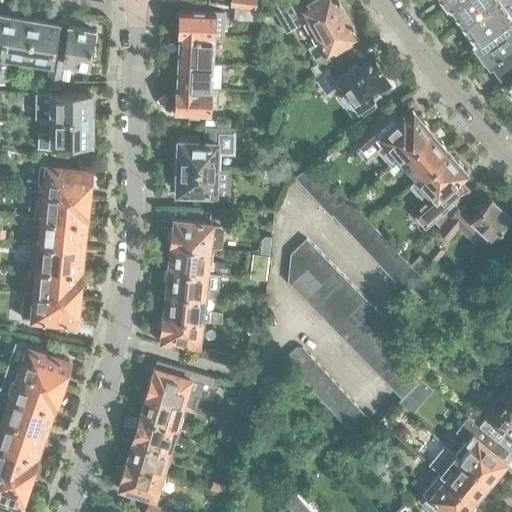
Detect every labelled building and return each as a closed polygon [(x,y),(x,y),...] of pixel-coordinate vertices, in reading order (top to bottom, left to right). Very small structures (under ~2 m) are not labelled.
[(256,0),(230,0),(230,5),(234,5),(255,8),(256,0)] [(297,0),(278,0),(270,4),(279,20),(284,17),(290,29),(308,18),(320,39),(313,43),(307,47),(314,58),(319,55),(325,52),(355,35),(350,26),(353,24),(339,0),(311,0),(301,6),(297,0)] [(452,0),(449,2),(464,22),(494,0),(452,0)] [(511,0),(494,0),(464,22),(478,41),(511,16),(511,0)] [(234,5),(233,19),(258,19),(256,9),(255,8),(234,5)] [(178,36),(213,36),(214,11),(179,9),(178,36)] [(0,53),(2,53),(9,15),(0,13),(0,53)] [(2,53),(27,57),(33,19),(9,15),(2,53)] [(511,16),(478,41),(476,43),(490,62),(492,60),(511,46),(511,16)] [(55,40),(58,23),(33,19),(27,57),(51,62),(55,40)] [(49,77),(60,79),(64,60),(88,64),(94,29),(68,25),(65,42),(55,40),(51,62),(49,77)] [(177,60),(212,62),(212,61),(213,36),(178,36),(177,60)] [(511,46),(492,60),(507,80),(511,76),(511,46)] [(316,62),(310,65),(315,74),(333,64),(325,52),(319,55),(314,58),(316,62)] [(371,96),(389,84),(379,70),(382,67),(382,63),(378,57),(374,55),(370,58),(370,57),(360,64),(358,62),(337,77),(362,113),(376,103),(371,96)] [(175,85),(219,88),(221,88),(222,62),(212,61),(212,62),(177,60),(175,85)] [(327,69),(315,78),(325,93),(338,84),(327,69)] [(59,86),(60,79),(49,77),(47,76),(45,84),(59,86)] [(286,91),(280,81),(271,86),(277,96),(286,91)] [(218,114),(219,88),(175,85),(174,112),(218,114)] [(41,91),(35,91),(35,117),(51,117),(91,117),(91,92),(60,92),(56,92),(51,92),(41,91)] [(371,126),(351,143),(366,161),(377,151),(390,165),(379,175),(381,177),(400,160),(432,132),(412,109),(404,116),(402,114),(396,119),(392,114),(385,121),(382,118),(372,127),(371,126)] [(51,132),(38,132),(38,147),(66,150),(66,142),(90,143),(91,117),(51,117),(51,132)] [(228,117),(217,117),(216,125),(233,126),(234,118),(228,118),(228,117)] [(174,150),(174,165),(213,166),(214,152),(217,152),(226,152),(233,152),(233,131),(232,131),(232,127),(204,126),(204,141),(196,141),(196,136),(179,136),(178,150),(174,150)] [(400,160),(381,177),(384,181),(393,173),(394,174),(404,164),(405,166),(404,167),(415,179),(416,181),(449,151),(432,132),(400,160)] [(415,179),(409,183),(424,200),(413,210),(424,224),(465,188),(456,178),(465,170),(449,151),(416,181),(415,179)] [(305,187),(322,171),(314,162),(295,177),(305,187)] [(26,178),(25,188),(33,189),(43,190),(87,194),(90,168),(40,164),(38,179),(26,178)] [(174,165),(173,179),(177,179),(177,194),(194,194),(194,196),(228,197),(229,166),(213,166),(174,165)] [(271,171),(271,183),(282,183),(282,172),(271,171)] [(305,187),(313,197),(331,180),(322,171),(305,187)] [(331,180),(313,197),(322,206),(339,189),(331,180)] [(33,189),(31,214),(35,215),(85,219),(87,194),(43,190),(33,189)] [(339,189),(322,206),(330,215),(332,213),(348,198),(339,189)] [(467,234),(476,224),(490,236),(501,225),(504,227),(510,220),(508,217),(510,215),(490,196),(471,216),(458,204),(436,227),(446,237),(457,225),(467,234)] [(355,206),(348,198),(332,213),(339,221),(355,206)] [(209,217),(228,219),(230,206),(210,206),(209,217)] [(355,206),(339,221),(346,229),(362,213),(355,206)] [(362,213),(346,229),(353,236),(369,221),(362,213)] [(35,215),(33,232),(39,233),(39,241),(82,245),(85,219),(35,215)] [(171,240),(171,242),(209,246),(221,247),(224,221),(193,218),(193,219),(174,217),(173,228),(169,228),(167,240),(171,240)] [(353,236),(360,244),(377,229),(369,221),(353,236)] [(377,229),(360,244),(368,251),(384,236),(377,229)] [(269,253),(271,235),(264,235),(261,237),(260,252),(269,253)] [(384,236),(368,251),(375,259),(391,244),(384,236)] [(306,237),(290,252),(298,260),(313,244),(306,237)] [(30,265),(36,266),(80,270),(82,245),(39,241),(33,240),(32,249),(30,265)] [(209,246),(171,242),(168,266),(206,270),(209,246)] [(435,242),(426,253),(435,260),(444,250),(435,242)] [(321,252),(313,244),(298,260),(305,267),(321,252)] [(391,244),(375,259),(382,267),(398,252),(391,244)] [(253,252),(250,275),(266,277),(269,253),(253,252)] [(313,275),(305,267),(298,260),(290,252),(287,280),(289,283),(297,290),(313,275)] [(305,267),(313,275),(328,260),(321,252),(305,267)] [(398,252),(382,267),(389,274),(405,259),(398,252)] [(418,254),(410,263),(417,270),(426,262),(418,254)] [(213,259),(212,271),(220,271),(228,272),(230,261),(213,259)] [(405,259),(389,274),(396,282),(412,267),(405,259)] [(328,260),(313,275),(320,283),(336,267),(328,260)] [(36,266),(34,291),(78,295),(80,270),(36,266)] [(212,271),(206,270),(168,266),(166,290),(203,294),(217,295),(220,271),(212,271)] [(343,275),(336,267),(320,283),(327,290),(343,275)] [(412,267),(396,282),(405,292),(419,274),(412,267)] [(304,298),(320,283),(313,275),(297,290),(304,298)] [(351,283),(343,275),(327,290),(335,298),(351,283)] [(320,283),(304,298),(312,306),(327,290),(320,283)] [(342,305),(358,290),(351,283),(335,298),(342,305)] [(424,299),(410,287),(402,297),(416,308),(424,299)] [(23,290),(21,316),(31,317),(75,321),(78,295),(34,291),(23,290)] [(163,314),(201,319),(221,321),(222,311),(202,309),(203,294),(166,290),(163,314)] [(319,313),(335,298),(327,290),(312,306),(319,313)] [(342,305),(350,313),(365,298),(358,290),(342,305)] [(252,291),(250,299),(263,301),(264,293),(252,291)] [(319,313),(327,321),(342,305),(335,298),(319,313)] [(357,320),(373,305),(365,298),(350,313),(357,320)] [(327,321),(334,328),(350,313),(342,305),(327,321)] [(357,320),(365,328),(380,313),(373,305),(357,320)] [(350,313),(334,328),(341,336),(357,320),(350,313)] [(365,328),(372,336),(388,321),(380,313),(365,328)] [(201,319),(163,314),(163,316),(159,315),(158,327),(161,328),(160,338),(180,341),(180,342),(198,344),(201,319)] [(365,328),(357,320),(341,336),(349,344),(365,328)] [(356,351),(372,336),(365,328),(349,344),(356,351)] [(356,351),(364,359),(380,343),(372,336),(356,351)] [(15,341),(7,365),(19,369),(60,383),(69,359),(44,351),(42,346),(34,343),(29,345),(27,345),(15,341)] [(371,367),(387,351),(380,343),(364,359),(371,367)] [(230,353),(207,346),(204,357),(227,363),(230,353)] [(307,351),(302,346),(297,346),(283,358),(291,366),(307,351)] [(291,366),(299,374),(315,359),(307,351),(291,366)] [(387,351),(371,367),(379,374),(395,359),(387,351)] [(315,359),(299,374),(306,383),(322,368),(315,359)] [(395,359),(379,374),(386,382),(402,366),(395,359)] [(154,367),(147,391),(183,402),(193,405),(201,381),(210,384),(213,376),(162,360),(162,362),(160,368),(154,367)] [(7,365),(0,385),(0,389),(10,393),(52,407),(60,383),(19,369),(7,365)] [(402,366),(386,382),(394,389),(410,374),(402,366)] [(262,378),(279,397),(291,386),(274,367),(262,378)] [(322,368),(306,383),(314,391),(330,376),(322,368)] [(415,369),(410,374),(416,381),(421,376),(415,369)] [(410,374),(394,389),(401,397),(407,391),(417,382),(416,381),(410,374)] [(330,376),(314,391),(321,399),(338,384),(330,376)] [(511,376),(499,392),(511,401),(511,376)] [(245,421),(255,388),(240,384),(230,417),(242,421),(245,421)] [(345,392),(338,384),(321,399),(329,407),(345,392)] [(147,391),(140,414),(176,425),(183,402),(147,391)] [(401,397),(398,400),(411,413),(419,404),(407,391),(401,397)] [(345,392),(329,407),(337,416),(353,401),(345,392)] [(487,414),(479,424),(510,449),(511,446),(511,401),(499,392),(489,405),(493,407),(487,414)] [(10,393),(2,417),(44,431),(52,407),(10,393)] [(353,401),(337,416),(344,424),(361,409),(353,401)] [(361,409),(344,424),(352,432),(368,417),(361,409)] [(140,414),(133,437),(169,448),(176,425),(140,414)] [(222,415),(215,437),(236,443),(242,421),(230,417),(222,415)] [(467,415),(455,430),(466,438),(455,452),(489,480),(505,459),(503,457),(510,449),(479,424),(467,415)] [(2,417),(0,423),(0,443),(36,455),(44,431),(2,417)] [(368,417),(352,432),(360,440),(375,424),(368,417)] [(133,437),(126,460),(162,471),(169,448),(133,437)] [(0,443),(0,469),(28,479),(36,455),(0,443)] [(447,446),(431,465),(438,471),(473,499),(489,480),(455,452),(447,446)] [(208,462),(232,468),(235,456),(217,450),(215,459),(210,457),(208,462)] [(377,473),(390,462),(379,450),(375,453),(372,450),(365,457),(368,460),(366,461),(377,473)] [(126,460),(118,486),(154,497),(162,471),(126,460)] [(0,497),(19,504),(28,479),(0,469),(0,497)] [(422,491),(417,498),(429,511),(462,511),(473,499),(438,471),(422,491)] [(280,475),(269,485),(284,502),(284,501),(295,492),(280,475)] [(227,483),(212,479),(210,488),(224,492),(227,483)] [(303,485),(295,492),(312,511),(322,511),(323,511),(325,510),(303,485)] [(312,511),(295,492),(284,501),(293,511),(312,511)] [(171,511),(150,501),(144,511),(171,511)] [(394,511),(412,511),(405,503),(394,511)]
